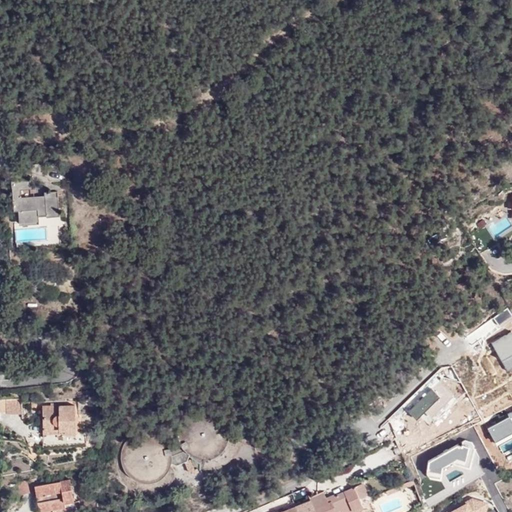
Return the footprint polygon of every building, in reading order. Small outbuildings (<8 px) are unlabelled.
[(60,213),(58,191),(45,191),(45,198),(22,199),(22,190),(34,189),(34,179),(11,180),(13,211),(18,211),(19,221),(39,220),(39,215),(60,213)] [(22,414),(21,400),(6,400),(6,413),(6,414),(22,414)] [(76,432),(75,405),(43,406),(43,433),(76,432)] [(185,417),(182,422),(189,455),(191,455),(200,458),(208,458),(218,453),(226,445),(228,437),(228,429),(226,421),(221,415),(213,410),(207,408),(198,409),(190,412),(185,417)] [(189,455),(182,422),(180,425),(179,431),(180,439),(169,443),(162,436),(155,432),(145,431),(135,434),(129,440),(125,445),(122,452),(123,460),(125,467),(131,475),(141,480),(149,481),(157,479),(165,473),(169,467),(171,463),(177,465),(186,462),(190,461),(189,455)] [(429,461),(428,476),(442,477),(443,468),(452,462),(469,467),(475,448),(462,445),(429,461)] [(36,492),(35,486),(34,480),(18,482),(20,495),(36,492)] [(36,492),(39,506),(49,504),(50,507),(63,505),(62,502),(64,501),(65,504),(75,502),(70,480),(35,486),(36,492)] [(414,481),(393,489),(395,493),(416,484),(414,481)] [(325,491),(311,497),(312,500),(313,502),(317,511),(347,511),(363,505),(360,497),(368,493),(363,483),(355,486),(328,499),(325,491)] [(472,498),(446,511),(485,511),(488,502),(472,498)] [(313,502),(312,500),(297,506),(298,508),(313,502)] [(49,504),(39,506),(39,511),(40,511),(66,508),(65,504),(64,501),(62,502),(63,505),(50,507),(49,504)] [(372,501),(363,505),(347,511),(366,511),(375,509),(372,501)] [(298,508),(297,506),(280,511),(317,511),(313,502),(298,508)]
